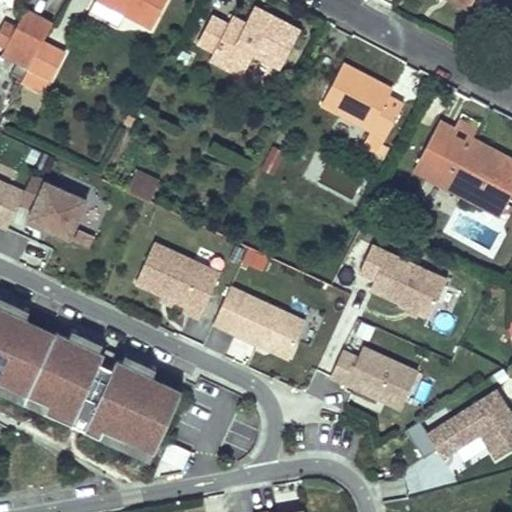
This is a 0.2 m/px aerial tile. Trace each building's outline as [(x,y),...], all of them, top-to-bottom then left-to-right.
[(123,13),(97,0),(95,0),(89,12),(116,26),(123,13)] [(97,0),(123,13),(152,28),(167,0),(97,0)] [(255,6),(246,22),(254,26),(263,11),(255,6)] [(15,37),(3,32),(0,37),(0,43),(9,48),(4,58),(23,66),(28,69),(51,23),(28,11),(19,28),(15,37)] [(254,26),(246,22),(233,16),(228,24),(212,16),(198,42),(214,51),(210,59),(242,76),(254,54),(280,67),(299,30),(263,11),(254,26)] [(8,22),(3,32),(15,37),(19,28),(8,22)] [(65,52),(43,41),(28,69),(51,79),(65,52)] [(388,96),(378,91),(381,84),(342,63),(321,104),(370,130),(361,146),(383,157),(388,148),(381,145),(402,104),(388,96)] [(381,84),(378,91),(388,96),(391,90),(381,84)] [(440,121),(432,135),(447,142),(451,135),(485,153),(488,147),(472,139),(476,130),(458,120),(454,128),(440,121)] [(432,135),(413,171),(427,178),(430,173),(465,190),(462,196),(501,216),(511,195),(511,159),(488,147),(485,153),(451,135),(447,142),(432,135)] [(273,146),(261,169),(272,174),(285,152),(273,146)] [(126,187),(149,197),(159,176),(136,166),(126,187)] [(430,173),(427,178),(425,182),(440,190),(448,194),(450,190),(462,196),(465,190),(430,173)] [(23,187),(0,176),(0,222),(7,226),(23,187)] [(88,193),(46,176),(27,213),(73,235),(88,193)] [(202,315),(219,269),(157,238),(136,283),(202,315)] [(451,274),(372,239),(360,271),(376,277),(372,288),(434,315),(451,274)] [(244,246),(241,262),(262,267),(266,250),(244,246)] [(306,316),(232,283),(213,323),(289,357),(306,316)] [(185,384),(0,298),(0,375),(155,444),(185,384)] [(402,407),(418,367),(364,344),(358,353),(343,348),(332,376),(345,380),(347,385),(402,407)] [(479,434),(494,455),(511,444),(511,405),(497,386),(428,431),(421,421),(407,428),(425,456),(436,448),(443,456),(479,434)] [(182,467),(190,449),(168,440),(160,458),(182,467)] [(383,497),(406,493),(403,477),(380,481),(383,497)]
